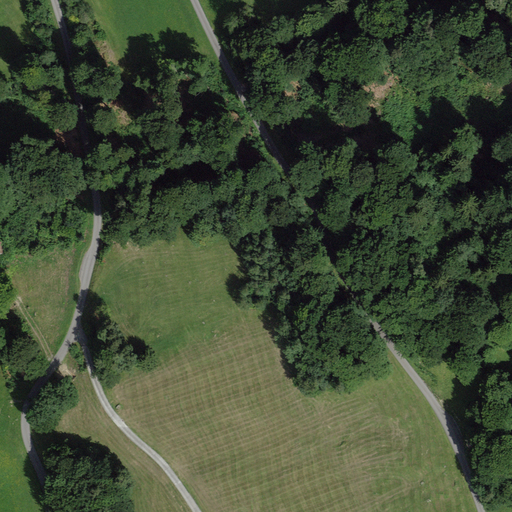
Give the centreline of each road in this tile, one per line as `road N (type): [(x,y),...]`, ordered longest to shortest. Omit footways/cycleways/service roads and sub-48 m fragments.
road 1 (unclassified): [(193,0),(263,146),(446,437),(475,511)]
road 2 (unclassified): [(53,511),(25,445),(29,409),(74,320),(92,250),(47,0)]
road 3 (track): [(200,511),(163,460),(112,412),(90,299),(80,296)]
